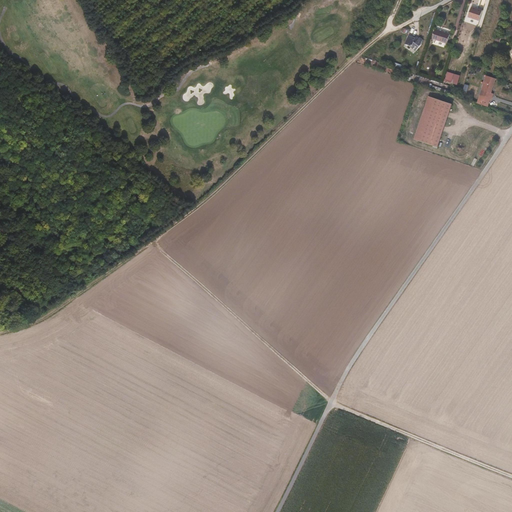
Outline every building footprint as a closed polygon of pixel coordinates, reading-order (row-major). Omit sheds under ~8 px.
[(472,22),(475,11),(469,9),(466,19),(472,22)] [(446,49),(449,40),(447,39),(435,35),(432,43),(446,49)] [(414,51),(417,41),(416,40),(416,39),(408,36),(405,43),(409,46),(412,49),(414,51)] [(423,46),(424,40),(418,38),(417,41),(414,51),(420,54),(421,51),(423,52),(423,50),(420,49),(423,46)] [(444,82),(458,86),(461,76),(448,72),(444,82)] [(498,83),(500,76),(488,73),(487,79),(495,82),(498,83)] [(492,94),(495,82),(487,79),(483,91),(492,94)] [(439,146),(452,102),(427,94),(414,138),(439,146)]
